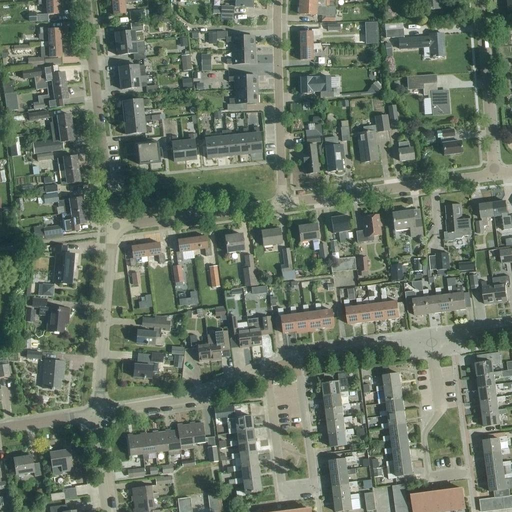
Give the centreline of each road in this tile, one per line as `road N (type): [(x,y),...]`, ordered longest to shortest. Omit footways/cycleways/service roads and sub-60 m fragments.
road 1 (residential): [(113,227),(85,0)]
road 2 (residential): [(494,173),(282,202)]
road 3 (residential): [(282,202),(277,0)]
road 4 (residential): [(97,415),(113,227)]
road 5 (residential): [(430,340),(439,408),(423,434),(429,478),(469,473)]
road 6 (residential): [(97,415),(206,396),(266,371)]
road 7 (residential): [(494,173),(481,0)]
road 8 (residential): [(282,202),(113,227)]
road 9 (residential): [(314,486),(280,491),(266,371)]
road 10 (residential): [(469,473),(453,336)]
road 11 (residential): [(298,359),(430,340)]
road 12 (residential): [(314,486),(298,359)]
